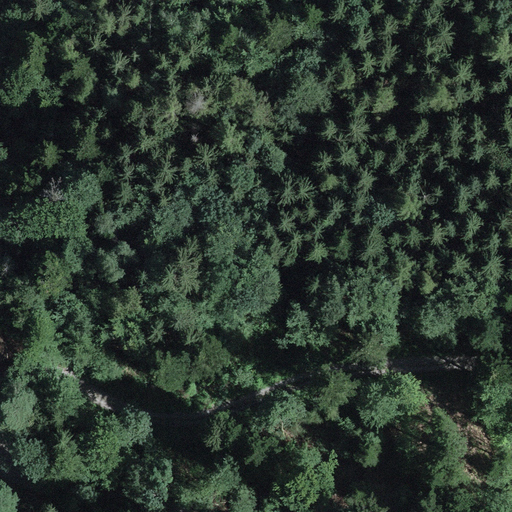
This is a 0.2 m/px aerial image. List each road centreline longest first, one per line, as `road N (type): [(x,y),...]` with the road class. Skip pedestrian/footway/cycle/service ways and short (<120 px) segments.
road 1 (track): [(511,370),(319,373),(201,419),(170,421),(56,379),(0,401)]
road 2 (track): [(0,459),(10,475),(185,511)]
